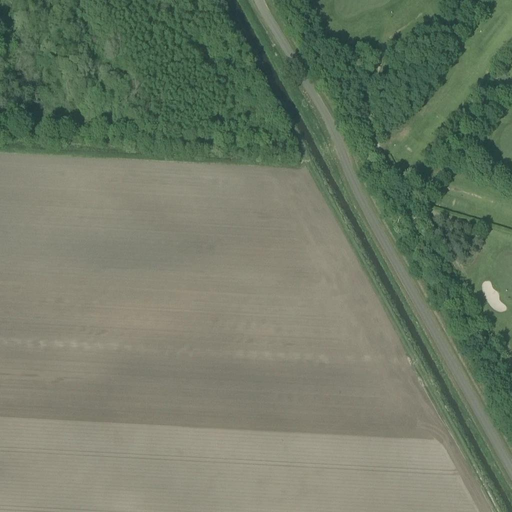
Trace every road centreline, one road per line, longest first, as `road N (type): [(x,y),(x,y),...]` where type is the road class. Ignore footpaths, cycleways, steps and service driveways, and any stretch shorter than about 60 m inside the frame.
road 1 (unclassified): [(511,485),(262,0)]
road 2 (track): [(0,137),(316,154),(340,145)]
